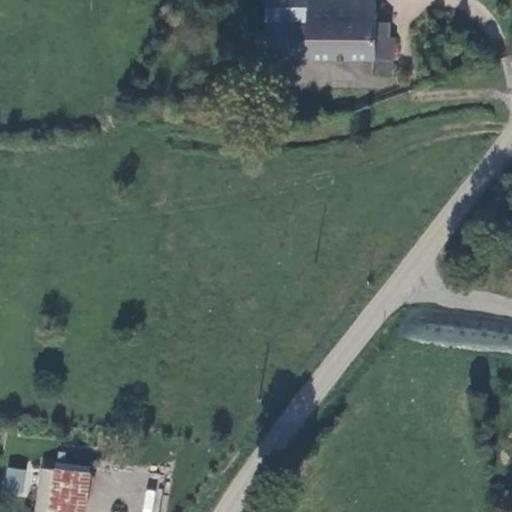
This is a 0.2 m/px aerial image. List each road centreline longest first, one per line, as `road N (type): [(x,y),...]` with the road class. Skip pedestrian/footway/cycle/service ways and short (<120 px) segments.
road 1 (tertiary): [(511,134),(300,400),(225,511)]
road 2 (track): [(511,309),(394,281)]
